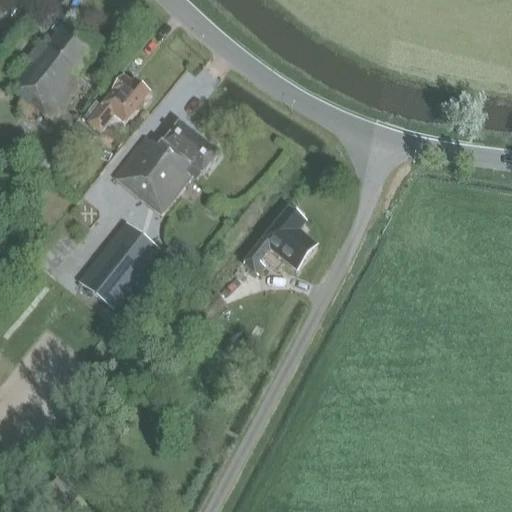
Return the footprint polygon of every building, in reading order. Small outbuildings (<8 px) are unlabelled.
[(32,18),(20,8),(10,19),(22,29),(32,18)] [(101,50),(67,22),(46,49),(41,45),(6,87),(23,101),(15,110),(28,122),(36,112),(53,127),(85,85),(78,79),(101,50)] [(132,87),(124,81),(113,94),(102,109),(95,104),(87,114),(94,119),(88,127),(102,138),(108,131),(116,121),(125,128),(149,97),(134,85),(132,87)] [(219,157),(180,126),(159,152),(145,140),(113,181),(162,219),(192,180),(197,184),(202,178),(219,157)] [(20,168),(26,173),(45,189),(69,160),(45,139),(20,168)] [(51,231),(76,205),(53,185),(29,211),(51,231)] [(305,227),(288,213),(263,243),(244,268),(257,278),(264,269),(259,265),(269,254),(286,268),(286,267),(296,276),(316,250),(299,235),(305,227)] [(125,226),(78,284),(114,313),(161,254),(125,226)] [(174,308),(156,294),(139,316),(157,330),(174,308)] [(225,307),(217,298),(203,312),(211,320),(225,307)] [(159,395),(148,386),(134,402),(145,411),(159,395)] [(128,429),(116,421),(111,429),(123,437),(128,429)] [(87,511),(89,511),(57,484),(39,505),(46,511),(87,511)]
